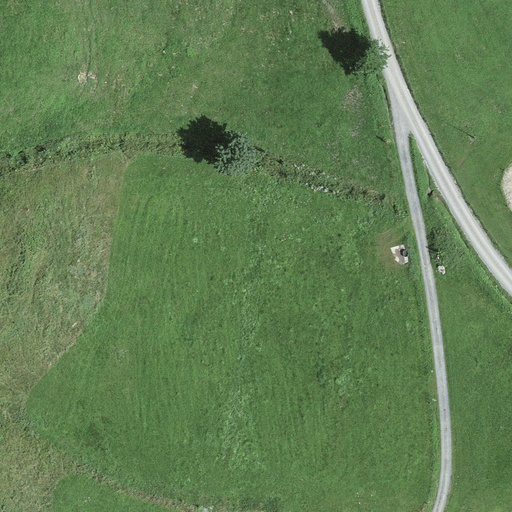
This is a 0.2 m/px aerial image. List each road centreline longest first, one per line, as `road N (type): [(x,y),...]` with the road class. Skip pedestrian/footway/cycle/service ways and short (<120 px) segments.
road 1 (track): [(437,511),(441,414),(400,132),(403,107)]
road 2 (track): [(511,284),(470,229),(403,107)]
